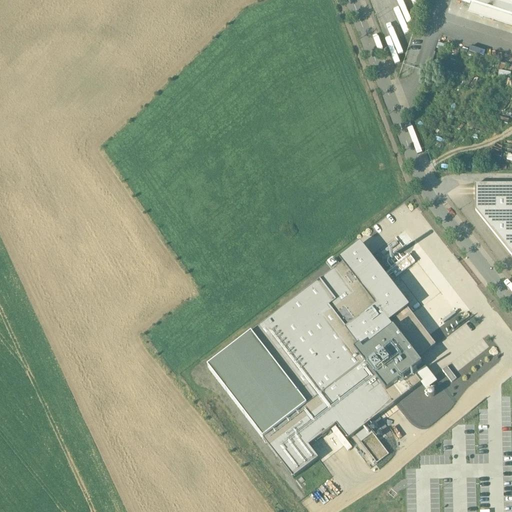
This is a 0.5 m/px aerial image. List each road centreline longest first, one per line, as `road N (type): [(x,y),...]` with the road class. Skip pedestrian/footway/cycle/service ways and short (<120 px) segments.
road 1 (residential): [(352,0),(430,201),(511,304)]
road 2 (unknown): [(476,258),(380,378),(396,463)]
